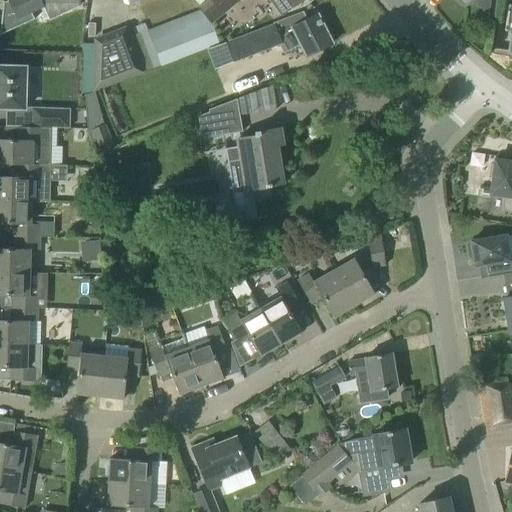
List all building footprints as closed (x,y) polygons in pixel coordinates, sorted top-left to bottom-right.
[(2,15),(0,32),(0,36),(1,35),(2,34),(34,19),(31,13),(43,7),(40,0),(8,0),(9,0),(3,3),(2,15)] [(136,0),(143,9),(156,0),(136,0)] [(210,0),(200,8),(212,22),(240,0),(210,0)] [(270,0),(281,15),(301,0),(270,0)] [(137,33),(135,34),(148,68),(152,67),(153,69),(219,44),(212,22),(200,8),(190,16),(148,32),(144,23),(135,26),(137,33)] [(273,24),(227,41),(234,61),(278,45),(283,54),(301,45),(307,56),(314,53),(332,44),(317,14),(307,20),(303,12),(273,23),(273,24)] [(135,34),(127,36),(125,30),(97,40),(96,88),(148,68),(135,34)] [(26,66),(0,65),(0,108),(25,109),(26,66)] [(242,131),(236,99),(207,109),(208,112),(197,116),(201,138),(242,131)] [(32,127),(68,128),(69,110),(33,108),(32,127)] [(106,125),(87,132),(94,150),(113,143),(106,125)] [(15,140),(0,139),(0,163),(15,164),(32,164),(32,163),(42,164),(43,128),(35,128),(16,127),(15,140)] [(232,192),(246,190),(283,183),(278,152),(276,153),(275,146),(282,144),(279,128),(254,132),(255,135),(237,138),(239,146),(225,149),(232,192)] [(511,213),(511,161),(494,159),(489,195),(504,197),(502,209),(511,213)] [(15,177),(0,176),(0,199),(32,200),(50,201),(50,179),(68,180),(69,164),(51,164),(50,164),(42,164),(32,163),(32,164),(15,164),(15,177)] [(32,200),(0,199),(0,223),(13,224),(13,236),(39,237),(39,224),(31,224),(32,200)] [(470,243),(467,243),(469,259),(473,258),(474,266),(486,264),(488,276),(507,273),(511,272),(506,235),(490,238),(470,241),(470,243)] [(39,237),(13,236),(13,248),(0,247),(0,271),(29,272),(30,249),(38,249),(39,237)] [(368,241),(372,267),(385,265),(381,239),(368,241)] [(333,269),(354,306),(374,294),(354,257),(333,269)] [(333,317),(354,306),(333,269),(313,281),(309,274),(297,280),(310,303),(321,297),(333,317)] [(29,272),(0,271),(0,295),(12,296),(11,308),(37,308),(37,297),(29,297),(29,272)] [(280,297),(260,308),(280,344),(301,332),(289,311),(300,305),(287,282),(276,288),(280,297)] [(509,331),(511,330),(511,297),(503,298),(509,331)] [(37,308),(11,308),(11,320),(0,319),(0,343),(27,344),(40,345),(40,321),(37,321),(37,308)] [(260,356),(280,344),(260,308),(240,320),(235,311),(223,318),(237,341),(248,335),(260,356)] [(208,338),(186,346),(201,386),(223,378),(215,355),(227,351),(217,326),(205,330),(208,338)] [(183,339),(162,347),(149,352),(151,357),(158,376),(170,372),(178,394),(201,386),(186,346),(183,339)] [(100,396),(104,356),(81,353),(82,343),(69,342),(66,369),(78,370),(76,394),(100,396)] [(0,343),(0,367),(9,368),(9,380),(35,381),(36,367),(27,367),(27,344),(0,343)] [(127,358),(104,356),(100,396),(123,399),(126,375),(138,376),(141,350),(128,348),(127,358)] [(349,375),(355,374),(360,402),(387,398),(385,388),(397,386),(392,353),(364,358),(364,359),(347,362),(349,375)] [(307,374),(317,402),(347,392),(337,364),(307,374)] [(487,432),(511,427),(511,405),(507,377),(479,381),(487,432)] [(411,391),(401,392),(402,403),(412,402),(411,391)] [(258,439),(276,461),(290,450),(271,428),(258,439)] [(411,462),(405,429),(357,438),(337,444),(309,468),(300,475),(318,498),(331,488),(327,484),(353,463),(352,462),(359,461),(360,471),(411,462)] [(9,444),(0,442),(0,466),(21,470),(21,471),(31,472),(35,449),(37,436),(11,431),(9,444)] [(209,487),(211,491),(222,487),(219,479),(248,467),(243,455),(236,436),(207,447),(205,442),(191,448),(207,488),(209,487)] [(148,484),(149,461),(159,461),(160,448),(134,446),(133,459),(109,458),(108,482),(148,484)] [(511,446),(503,482),(511,483),(511,446)] [(21,471),(21,470),(0,466),(0,490),(0,491),(0,503),(24,508),(26,495),(17,493),(21,471)] [(130,511),(156,511),(157,507),(146,506),(148,484),(108,482),(107,505),(131,507),(130,511)] [(209,487),(207,488),(193,493),(200,511),(218,511),(211,491),(209,487)] [(452,511),(449,497),(418,504),(419,511),(452,511)]
